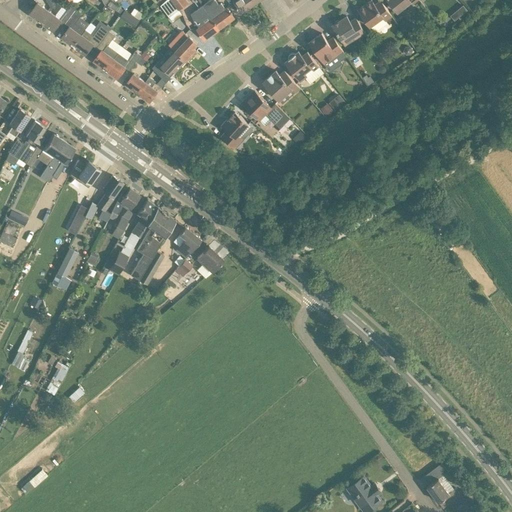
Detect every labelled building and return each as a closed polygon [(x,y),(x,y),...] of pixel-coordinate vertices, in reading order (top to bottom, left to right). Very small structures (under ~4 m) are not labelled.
[(46,0),(52,8),(57,2),(55,0),(46,0)] [(165,0),(161,4),(169,16),(179,10),(171,0),(165,0)] [(186,0),(171,0),(179,10),(188,3),(186,0)] [(209,0),(203,5),(207,11),(220,29),(235,18),(227,6),(225,8),(221,3),(219,4),(215,0),(209,0)] [(241,13),(257,3),(255,0),(232,0),(233,3),(234,3),(241,13)] [(370,26),(370,25),(383,17),(385,20),(392,15),(381,0),(375,5),(371,0),(358,9),(370,26)] [(411,1),(412,3),(416,0),(388,0),(396,9),(403,4),(404,6),(411,1)] [(41,22),(50,11),(38,2),(30,13),(41,22)] [(454,18),(468,10),(465,4),(451,13),(454,18)] [(60,19),(50,11),(41,22),(53,31),(60,22),(64,25),(76,9),(71,5),(60,19)] [(220,29),(207,11),(203,5),(191,14),(196,24),(197,24),(199,28),(197,29),(204,40),(220,29)] [(134,7),(131,13),(142,20),(145,15),(134,7)] [(73,46),(82,35),(85,30),(76,22),(82,13),(76,9),(64,25),(68,28),(62,37),(73,46)] [(333,25),(344,42),(351,38),(353,41),(365,33),(356,18),(350,22),(347,16),(333,25)] [(85,29),(85,30),(82,35),(73,46),(85,54),(93,43),(92,42),(93,40),(99,45),(103,38),(109,31),(101,25),(94,35),(85,29)] [(103,38),(110,43),(115,35),(109,31),(103,38)] [(347,56),(343,51),(334,37),(328,41),(322,33),(309,42),(325,64),(337,56),(340,61),(347,56)] [(172,47),(176,51),(185,60),(196,50),(193,48),(197,44),(189,36),(185,41),(181,37),(172,47)] [(118,52),(107,44),(103,50),(102,49),(94,60),(105,69),(114,58),(118,52)] [(118,52),(114,58),(105,69),(117,78),(125,67),(130,70),(137,61),(140,56),(141,55),(135,50),(128,60),(118,52)] [(175,71),(185,60),(176,51),(162,65),(158,61),(152,68),(162,78),(166,82),(171,77),(166,73),(168,71),(169,73),(173,69),(175,71)] [(300,80),(305,76),(307,75),(305,72),(311,67),(313,70),(319,66),(308,51),(302,56),(298,51),(296,53),(294,53),(292,52),(291,53),(289,54),(288,56),(288,57),(288,59),(285,61),(300,80)] [(140,56),(137,61),(142,65),(145,60),(140,56)] [(292,88),(295,92),(300,88),(285,71),(280,75),(276,71),(263,82),(279,100),(292,88)] [(146,82),(145,82),(134,73),(126,84),(137,93),(146,82)] [(149,76),(145,82),(146,82),(137,93),(149,102),(157,90),(152,87),(156,81),(149,76)] [(162,78),(157,83),(162,87),(166,82),(162,78)] [(265,124),(270,119),(275,124),(286,114),(275,103),(271,107),(255,91),(243,103),(260,120),(265,124)] [(340,92),(329,101),(336,108),(346,100),(340,92)] [(329,102),(322,107),(327,115),(335,110),(329,102)] [(9,123),(12,125),(8,132),(15,136),(29,115),(19,109),(9,123)] [(234,148),(243,139),(238,135),(248,124),(235,112),(227,120),(226,119),(222,124),(227,129),(221,136),(234,148)] [(26,163),(37,146),(44,135),(41,133),(45,127),(35,120),(26,133),(30,136),(27,141),(29,143),(17,159),(25,164),(26,163)] [(300,143),(308,136),(302,129),(294,136),(300,143)] [(42,150),(37,146),(26,163),(32,166),(38,156),(39,154),(50,162),(64,140),(58,136),(58,135),(56,134),(55,134),(53,133),(42,150)] [(10,149),(8,152),(14,156),(23,144),(16,139),(10,149)] [(50,162),(40,176),(48,182),(53,175),(59,167),(56,165),(60,160),(65,163),(75,147),(73,146),(73,145),(71,144),(69,144),(64,140),(50,162)] [(77,158),(70,174),(87,187),(96,175),(98,171),(86,163),(77,158)] [(103,209),(104,210),(118,191),(116,190),(122,182),(112,175),(102,189),(106,192),(97,204),(97,205),(103,209)] [(121,192),(111,211),(117,214),(118,214),(122,206),(128,210),(130,207),(139,195),(129,187),(124,194),(121,192)] [(136,242),(143,230),(156,205),(147,198),(137,212),(142,216),(132,230),(120,251),(128,256),(136,242)] [(80,204),(71,223),(79,227),(85,215),(88,208),(80,204)] [(156,250),(162,241),(175,218),(157,205),(156,205),(143,230),(136,242),(139,244),(136,249),(143,253),(130,274),(138,279),(156,250)] [(60,223),(64,226),(72,211),(67,208),(60,223)] [(109,217),(110,213),(104,210),(103,209),(99,218),(106,221),(109,217)] [(27,218),(10,210),(7,217),(24,225),(27,218)] [(119,237),(122,231),(128,220),(121,217),(116,227),(111,234),(118,238),(119,236),(119,237)] [(185,238),(176,249),(186,257),(200,239),(184,226),(179,233),(185,238)] [(16,237),(2,231),(0,234),(0,240),(12,247),(16,237)] [(208,245),(197,258),(212,271),(223,259),(208,245)] [(66,276),(78,252),(68,248),(57,272),(66,276)] [(156,250),(148,265),(155,268),(163,254),(156,250)] [(110,269),(119,274),(128,257),(119,252),(110,269)] [(185,259),(175,270),(183,276),(192,265),(185,259)] [(66,276),(57,272),(52,282),(61,286),(66,276)] [(143,273),(139,280),(146,284),(150,277),(143,273)] [(24,351),(33,331),(28,329),(19,349),(24,351)] [(16,350),(12,365),(27,368),(29,359),(23,357),(24,352),(16,350)] [(61,361),(46,387),(54,392),(69,366),(61,361)] [(75,399),(84,391),(80,386),(70,394),(75,399)] [(24,485),(29,490),(47,473),(42,468),(24,485)] [(381,491),(375,483),(371,486),(364,476),(348,487),(366,511),(382,501),(377,494),(381,491)] [(427,486),(443,507),(461,494),(455,487),(449,492),(439,478),(427,486)]
